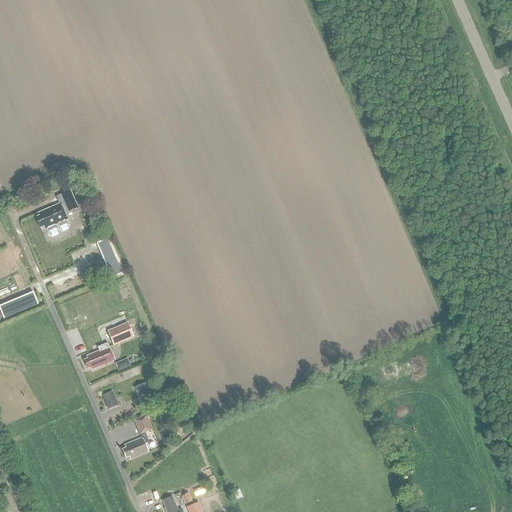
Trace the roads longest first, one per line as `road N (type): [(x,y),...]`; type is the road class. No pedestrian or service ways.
road 1 (residential): [(137,511),(10,217)]
road 2 (unclassified): [(511,127),(455,0)]
